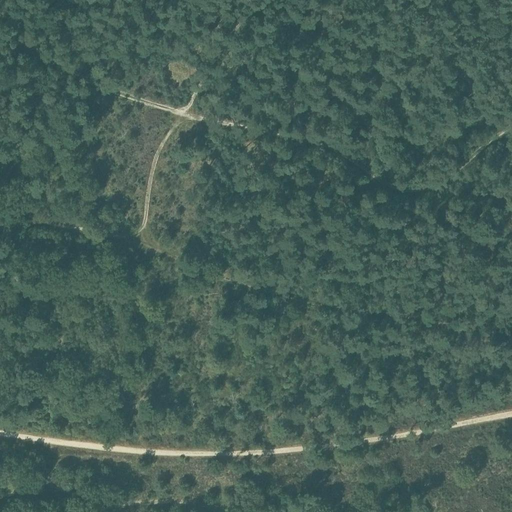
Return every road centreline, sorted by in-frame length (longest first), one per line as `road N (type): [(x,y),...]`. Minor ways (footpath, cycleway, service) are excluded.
road 1 (track): [(511,418),(287,454),(0,432)]
road 2 (track): [(511,321),(315,302),(139,237)]
road 3 (track): [(184,118),(334,143),(363,166),(419,181),(466,166),(511,120)]
road 4 (track): [(0,478),(231,511)]
road 5 (track): [(0,30),(82,77),(184,118)]
road 6 (track): [(139,237),(98,226),(0,225)]
road 7 (track): [(247,0),(204,61),(184,118)]
road 8 (track): [(184,118),(151,165),(139,237)]
